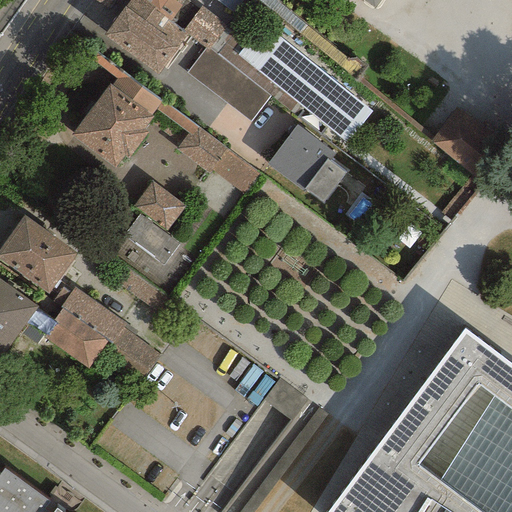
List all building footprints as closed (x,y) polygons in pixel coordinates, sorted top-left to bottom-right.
[(93,0),(118,18),(104,36),(157,76),(188,35),(182,30),(170,21),(186,0),(93,0)] [(379,0),(360,0),(373,9),(379,0)] [(226,26),(201,7),(182,30),(188,35),(205,48),(207,50),(209,47),(226,26)] [(263,25),(238,55),(345,143),(370,112),(263,25)] [(209,47),(207,50),(205,48),(186,73),(250,122),(269,96),(209,47)] [(122,73),(92,49),(86,56),(116,80),(122,73)] [(116,80),(112,86),(151,115),(155,110),(160,102),(122,73),(116,80)] [(112,86),(109,84),(70,135),(115,169),(124,156),(128,159),(147,133),(143,130),(153,117),(151,115),(112,86)] [(197,127),(160,102),(155,110),(188,133),(191,135),(197,127)] [(507,148),(457,112),(432,146),(482,182),(507,148)] [(334,154),(296,125),(265,164),(301,192),(304,189),(322,203),(344,174),(328,162),(334,154)] [(227,149),(197,127),(191,135),(188,133),(176,150),(209,174),(211,170),(227,149)] [(260,172),(227,149),(211,170),(244,194),(260,172)] [(176,205),(144,181),(127,204),(139,214),(158,228),(176,205)] [(158,228),(139,214),(119,238),(158,268),(178,244),(158,228)] [(77,253),(23,215),(0,247),(0,261),(48,294),(77,253)] [(0,356),(37,307),(0,279),(0,356)] [(136,333),(74,287),(59,307),(62,308),(53,320),(57,323),(45,339),(87,369),(107,342),(117,349),(114,353),(144,376),(160,355),(134,336),(136,333)] [(511,511),(511,367),(463,331),(328,511),(511,511)] [(256,511),(326,417),(315,409),(238,511),(256,511)] [(0,473),(0,511),(62,511),(3,469),(0,473)]
